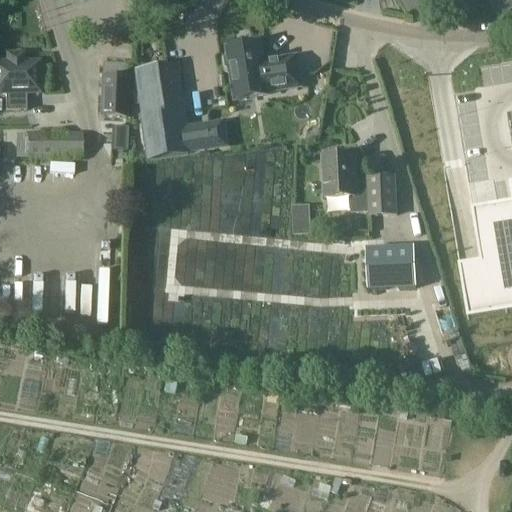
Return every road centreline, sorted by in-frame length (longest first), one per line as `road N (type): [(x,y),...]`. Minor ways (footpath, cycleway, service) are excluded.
road 1 (track): [(473,496),(0,418)]
road 2 (residential): [(511,35),(397,31),(278,0)]
